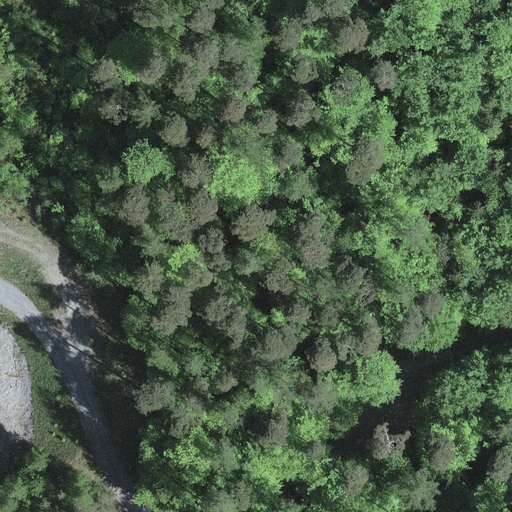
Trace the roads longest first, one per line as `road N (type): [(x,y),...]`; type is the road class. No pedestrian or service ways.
road 1 (track): [(151,511),(118,470),(96,413),(84,319),(66,263),(45,244),(0,231)]
road 2 (track): [(276,511),(391,412)]
road 3 (track): [(391,412),(392,397),(511,339)]
road 4 (track): [(391,412),(399,423),(416,425),(511,414)]
